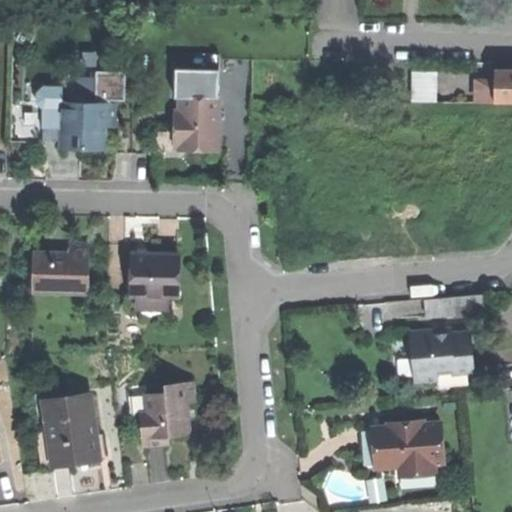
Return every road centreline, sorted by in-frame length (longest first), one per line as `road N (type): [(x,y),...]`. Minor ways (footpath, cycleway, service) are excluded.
road 1 (residential): [(246,290),(238,232),(204,204),(0,200)]
road 2 (residential): [(511,262),(246,290)]
road 3 (residential): [(83,511),(241,489),(264,461)]
road 4 (residential): [(264,461),(246,290)]
